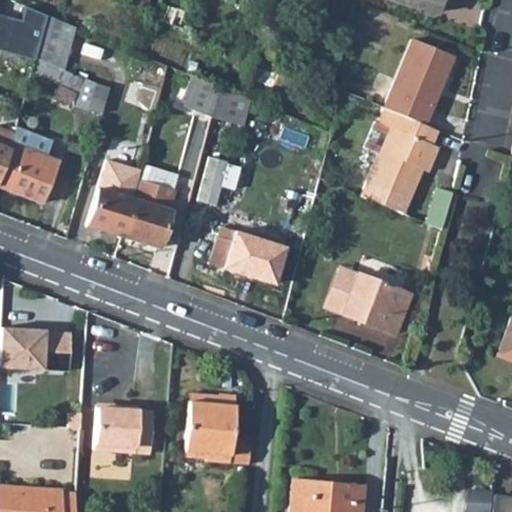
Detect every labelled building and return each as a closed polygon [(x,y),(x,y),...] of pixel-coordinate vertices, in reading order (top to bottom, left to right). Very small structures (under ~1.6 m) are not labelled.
[(400,0),(437,12),(440,0),(400,0)] [(162,3),(156,18),(177,27),(184,10),(175,7),(175,8),(162,3)] [(33,58),(45,15),(23,6),(19,20),(0,15),(0,51),(33,60),(33,58)] [(62,70),(74,27),(45,15),(33,58),(62,70)] [(423,125),(451,56),(411,39),(382,107),(383,108),(423,125)] [(108,87),(62,70),(33,58),(33,60),(30,71),(76,91),(72,104),(100,113),(108,87)] [(192,75),(179,105),(209,117),(217,86),(192,75)] [(241,126),(248,99),(233,92),(217,86),(209,117),(241,126)] [(436,130),(423,125),(383,108),(377,122),(388,127),(377,153),(364,181),(407,200),(420,169),(426,172),(436,147),(430,144),(436,130)] [(377,122),(374,121),(363,146),(377,153),(388,127),(377,122)] [(55,160),(43,156),(49,141),(14,127),(12,133),(8,149),(0,169),(0,187),(41,203),(57,161),(55,160)] [(0,169),(8,149),(12,133),(0,128),(0,169)] [(104,159),(84,224),(120,236),(132,199),(138,179),(141,171),(104,159)] [(138,179),(144,181),(171,189),(176,175),(143,165),(141,171),(138,179)] [(167,209),(173,190),(171,189),(144,181),(138,179),(132,199),(120,236),(156,247),(168,210),(167,209)] [(407,200),(364,181),(358,195),(401,213),(407,200)] [(228,229),(219,226),(208,263),(272,283),(284,246),(239,232),(240,227),(230,224),(228,229)] [(393,334),(409,294),(356,273),(340,313),(393,334)] [(511,317),(509,316),(495,355),(511,361),(511,317)] [(0,327),(0,367),(68,371),(70,333),(43,331),(43,330),(0,327)] [(186,401),(182,451),(204,453),(204,461),(246,464),(248,445),(229,444),(234,395),(217,393),(216,396),(216,403),(186,401)] [(187,393),(186,401),(216,403),(216,396),(187,393)] [(95,407),(92,448),(148,452),(151,411),(136,410),(136,406),(120,405),(120,408),(95,407)] [(360,511),(363,486),(291,479),(287,511),(360,511)] [(72,511),(74,492),(59,491),(59,489),(0,484),(0,511),(72,511)] [(511,511),(511,496),(492,495),(490,511),(511,511)]
